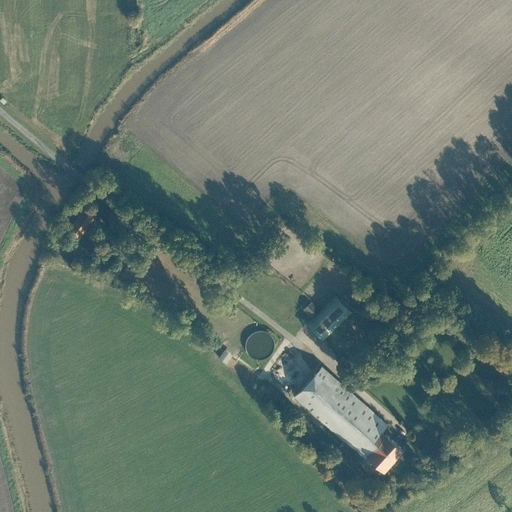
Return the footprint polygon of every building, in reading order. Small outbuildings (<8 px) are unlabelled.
[(77,243),(98,216),(82,203),(61,231),(77,243)] [(324,337),(351,311),(335,295),(322,308),(313,300),(305,308),(314,318),(310,322),(324,337)] [(221,356),(228,361),(234,352),(227,347),(221,356)] [(393,424),(325,366),(294,402),(362,461),(368,453),(388,431),(393,424)] [(388,470),(407,447),(388,431),(368,453),(388,470)]
